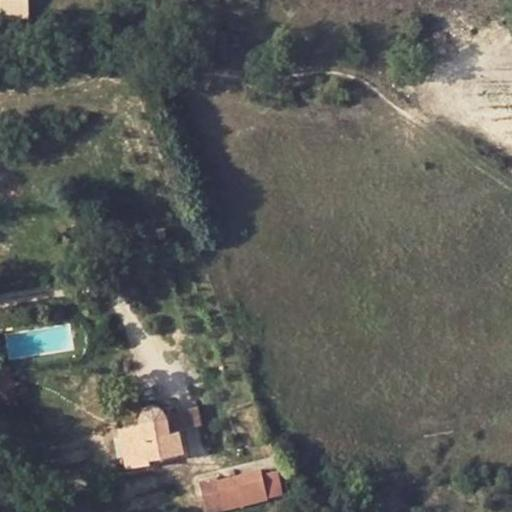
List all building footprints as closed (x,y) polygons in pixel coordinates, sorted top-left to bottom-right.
[(31,0),(0,0),(0,13),(32,14),(31,0)] [(0,356),(0,386),(1,388),(16,378),(0,356)] [(177,427),(164,428),(162,418),(162,413),(161,411),(160,408),(157,405),(153,402),(148,401),(143,402),(139,404),(135,408),(133,413),(133,417),(135,422),(115,425),(123,466),(146,462),(146,455),(180,451),(177,427)] [(162,418),(164,428),(177,427),(199,423),(196,403),(161,411),(162,413),(162,418)] [(123,466),(115,425),(99,427),(106,469),(123,466)] [(270,467),(256,469),(260,492),(274,490),(270,467)] [(211,472),(193,475),(200,509),(261,497),(260,492),(256,469),(256,468),(212,476),(211,472)]
